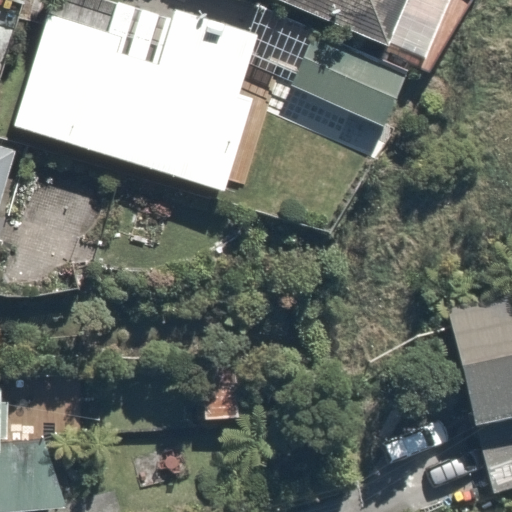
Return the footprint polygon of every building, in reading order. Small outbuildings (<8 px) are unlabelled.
[(100,0),(96,15),(45,0),(24,0),(0,81),(0,115),(214,181),(243,87),(227,82),(247,16),(195,0),(100,0)] [(281,0),(366,36),(380,0),(281,0)] [(296,24),(274,72),(371,117),(393,70),(296,24)] [(511,284),(434,298),(454,410),(466,408),(481,489),(511,483),(511,284)] [(0,510),(30,511),(64,511),(68,442),(0,438),(0,510)]
